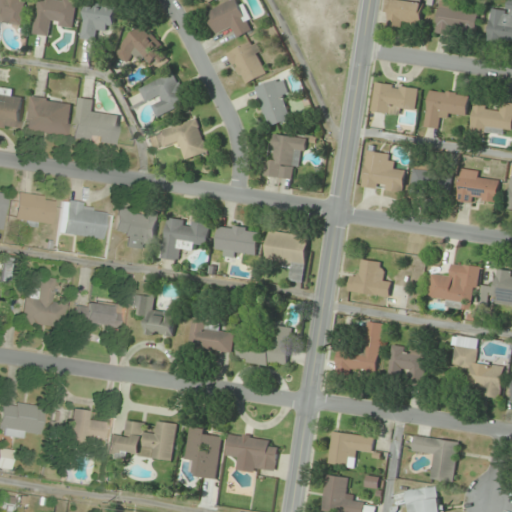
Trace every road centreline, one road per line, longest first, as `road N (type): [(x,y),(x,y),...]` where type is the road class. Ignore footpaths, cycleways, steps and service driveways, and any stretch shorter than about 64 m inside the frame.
road 1 (residential): [(511,239),(0,158)]
road 2 (tertiary): [(294,511),(373,0)]
road 3 (residential): [(511,432),(0,353)]
road 4 (residential): [(239,193),(238,134),(165,0)]
road 5 (residential): [(326,308),(511,336)]
road 6 (residential): [(511,70),(366,48)]
